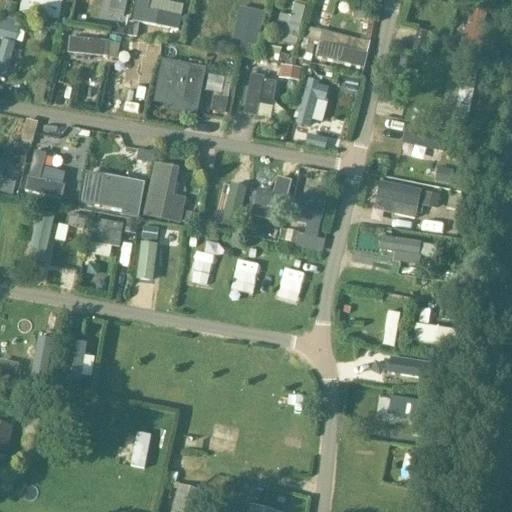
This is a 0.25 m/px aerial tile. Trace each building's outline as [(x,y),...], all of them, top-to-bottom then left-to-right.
[(58,20),(62,0),(18,0),(16,12),(58,20)] [(109,0),(108,16),(125,18),(126,0),(109,0)] [(133,0),(130,24),(180,30),(183,3),(154,0),(133,0)] [(295,45),(306,8),(294,4),(290,17),(281,14),(274,39),(295,45)] [(238,6),(230,40),(257,47),(265,12),(238,6)] [(0,40),(17,41),(18,22),(0,21),(0,40)] [(308,29),(305,39),(320,42),(316,60),(365,70),(371,42),(308,29)] [(67,55),(118,59),(120,42),(69,38),(67,55)] [(0,46),(0,79),(7,81),(16,44),(1,41),(0,46)] [(158,60),(152,108),(198,114),(204,66),(158,60)] [(299,82),(301,70),(282,67),(280,79),(299,82)] [(231,97),(234,78),(208,74),(204,93),(231,97)] [(246,117),(273,119),(276,79),(249,77),(246,117)] [(323,123),(333,88),(307,81),(294,125),(309,129),(311,120),(323,123)] [(0,139),(0,160),(20,170),(28,153),(0,139)] [(31,152),(25,195),(60,200),(64,172),(42,169),(44,153),(31,152)] [(141,217),(179,226),(186,198),(172,195),(178,170),(154,164),(141,217)] [(0,191),(13,194),(15,183),(0,179),(0,178),(2,169),(0,168),(0,191)] [(85,173),(79,208),(138,218),(144,183),(85,173)] [(376,183),(372,213),(417,219),(421,189),(376,183)] [(427,192),(423,206),(437,211),(442,197),(427,192)] [(295,195),(285,245),(318,252),(329,202),(295,195)] [(88,256),(118,257),(119,222),(89,221),(88,256)] [(26,262),(42,266),(49,233),(33,230),(26,262)] [(364,239),(361,258),(419,265),(422,245),(374,239),(374,240),(364,239)] [(154,283),(160,245),(141,242),(135,279),(154,283)] [(212,286),(216,256),(194,253),(190,283),(212,286)] [(238,263),(232,291),(252,295),(258,267),(238,263)] [(302,303),(303,273),(282,271),(280,302),(302,303)] [(396,348),(400,313),(386,312),(383,346),(396,348)] [(438,345),(441,328),(415,324),(412,341),(438,345)] [(48,381),(49,339),(33,338),(32,380),(48,381)] [(92,380),(94,357),(85,356),(86,343),(71,342),(68,378),(92,380)] [(380,416),(397,422),(404,402),(388,396),(380,416)] [(127,432),(124,471),(146,473),(150,434),(127,432)] [(250,434),(248,452),(262,453),(264,436),(250,434)] [(300,461),(304,443),(285,439),(281,457),(300,461)] [(379,470),(382,452),(365,450),(363,468),(379,470)] [(198,511),(204,493),(178,486),(170,511),(198,511)] [(351,495),(345,511),(364,511),(368,500),(351,495)]
